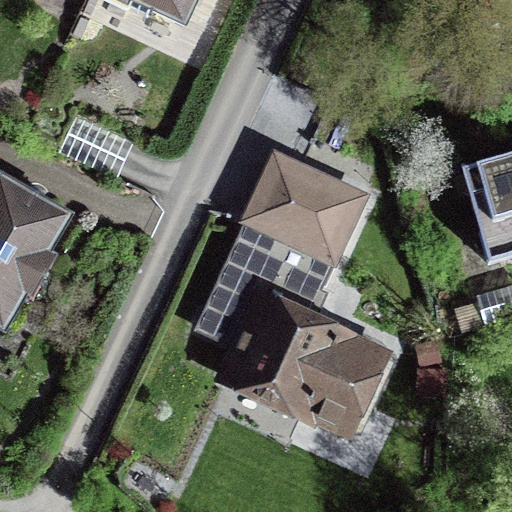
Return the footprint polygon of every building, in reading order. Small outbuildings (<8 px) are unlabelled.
[(106,0),(146,18),(150,9),(183,25),(194,0),(106,0)] [(511,257),(511,144),(488,151),(491,162),(462,170),(489,264),(511,257)] [(199,330),(240,349),(261,304),(304,322),(359,200),(276,161),(275,164),(250,221),(199,330)] [(0,178),(0,328),(4,331),(23,296),(32,301),(57,258),(48,253),(69,218),(0,178)] [(511,287),(477,298),(485,326),(511,317),(511,287)] [(381,358),(304,322),(261,304),(240,349),(228,375),(273,396),(277,407),(287,412),(298,408),(310,414),(347,430),(352,421),(381,358)]
